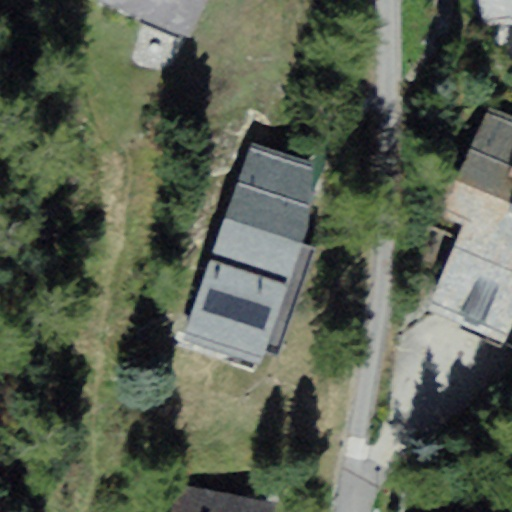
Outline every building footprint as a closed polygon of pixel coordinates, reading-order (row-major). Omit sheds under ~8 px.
[(79,0),(77,10),(131,26),(134,17),(211,39),(225,0),(79,0)] [(511,0),(480,0),(485,25),(511,24),(511,0)] [(452,218),(476,228),(440,314),(511,343),(511,126),(493,119),(452,218)] [(318,165),(260,143),(206,287),(286,316),(310,250),(318,165)] [(281,511),(283,503),(179,484),(174,511),(281,511)]
